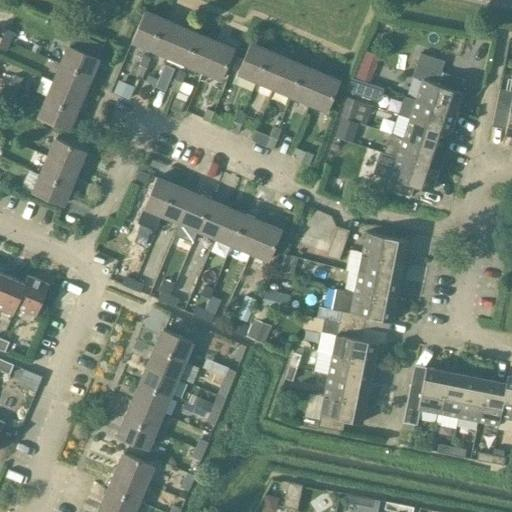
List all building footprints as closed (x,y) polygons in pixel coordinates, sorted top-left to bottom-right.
[(150,49),(163,19),(144,11),(131,41),(150,49)] [(168,57),(181,27),(163,19),(150,49),(168,57)] [(168,57),(186,64),(198,35),(181,27),(168,57)] [(2,38),(10,42),(14,33),(5,30),(2,38)] [(196,69),(204,72),(216,43),(198,35),(186,64),(196,69)] [(0,42),(0,49),(6,52),(10,42),(2,38),(0,42)] [(204,72),(222,80),(235,51),(216,43),(204,72)] [(257,82),(270,52),(252,44),(239,74),(257,82)] [(62,64),(92,76),(100,58),(70,45),(62,64)] [(381,86),(367,82),(375,55),(359,50),(347,90),(378,99),(381,86)] [(275,89),(288,60),(270,52),(257,82),(275,89)] [(416,99),(456,113),(463,93),(457,91),(461,79),(441,72),(444,61),(420,53),(413,76),(422,80),(416,99)] [(135,75),(143,78),(151,58),(143,54),(135,75)] [(292,97),(305,68),(288,60),(275,89),(292,97)] [(62,64),(54,81),(84,94),(92,76),(62,64)] [(292,97),(310,105),(323,75),(305,68),(292,97)] [(182,82),(186,74),(178,71),(170,90),(177,93),(182,82)] [(11,84),(19,87),(22,79),(14,75),(11,84)] [(310,105),(328,112),(341,83),(323,75),(310,105)] [(47,99),(76,112),(84,94),(54,81),(47,99)] [(192,86),(182,82),(177,93),(187,98),(192,86)] [(6,94),(15,97),(19,87),(11,84),(6,94)] [(511,135),(511,92),(499,90),(492,123),(507,126),(506,134),(511,135)] [(39,118),(69,130),(76,112),(47,99),(39,118)] [(409,119),(449,133),(456,113),(416,99),(409,119)] [(350,100),(348,115),(360,117),(362,101),(350,100)] [(202,120),(210,123),(214,112),(207,109),(202,120)] [(230,132),(237,135),(246,115),(238,112),(230,132)] [(389,134),(443,152),(449,133),(409,119),(403,138),(389,134)] [(272,149),(281,130),(273,127),(265,146),(272,149)] [(397,157),(396,158),(436,172),(443,152),(389,134),(383,152),(397,157)] [(49,157),(78,169),(85,150),(57,138),(49,157)] [(301,162),(308,165),(313,154),(306,151),(301,162)] [(41,174),(70,186),(78,169),(49,157),(41,174)] [(386,189),(410,197),(414,185),(430,190),(436,172),(396,158),(386,189)] [(34,193),(62,205),(70,186),(41,174),(34,193)] [(144,207),(163,215),(175,186),(156,178),(144,207)] [(163,215),(180,223),(193,193),(175,186),(163,215)] [(180,223),(198,230),(210,201),(193,193),(180,223)] [(198,230),(216,238),(228,208),(210,201),(198,230)] [(216,238),(234,245),(246,216),(228,208),(216,238)] [(234,245),(251,253),(264,223),(246,216),(234,245)] [(251,253),(270,260),(282,231),(264,223),(251,253)] [(326,256),(338,260),(348,229),(336,226),(326,256)] [(362,254),(403,262),(408,242),(366,233),(362,254)] [(403,262),(362,254),(358,274),(399,281),(403,262)] [(335,289),(395,302),(399,281),(358,274),(348,272),(344,291),(335,289)] [(0,309),(12,315),(16,307),(15,307),(26,283),(6,274),(0,288),(0,309)] [(16,307),(36,316),(49,284),(29,276),(26,283),(15,307),(16,307)] [(122,285),(131,289),(135,281),(125,277),(122,285)] [(131,289),(140,293),(143,284),(135,281),(131,289)] [(316,319),(363,328),(365,316),(391,322),(395,302),(335,289),(331,309),(319,306),(316,319)] [(157,300),(167,304),(170,296),(160,292),(157,300)] [(167,304),(175,307),(179,299),(170,296),(167,304)] [(192,315),(202,319),(206,311),(196,307),(192,315)] [(202,319),(210,323),(214,314),(206,311),(202,319)] [(247,338),(265,344),(272,325),(254,319),(247,338)] [(361,339),(363,328),(316,319),(314,331),(321,332),(317,352),(331,355),(373,363),(377,343),(361,339)] [(228,330),(238,334),(241,326),(232,322),(228,330)] [(163,330),(155,348),(185,361),(193,343),(163,330)] [(0,342),(0,350),(4,352),(9,343),(1,340),(0,342)] [(155,348),(148,366),(178,379),(185,361),(155,348)] [(288,366),(296,369),(301,355),(293,352),(288,366)] [(369,384),(373,363),(331,355),(327,375),(369,383),(369,384)] [(199,374),(220,383),(227,366),(206,357),(199,374)] [(13,364),(6,362),(2,372),(9,375),(13,364)] [(148,366),(140,384),(170,396),(178,379),(148,366)] [(284,379),(291,381),(296,369),(288,366),(284,379)] [(224,377),(232,381),(236,372),(227,368),(224,377)] [(420,409),(437,413),(446,372),(425,368),(422,384),(411,382),(406,407),(403,417),(402,422),(417,425),(420,409)] [(437,413),(458,417),(466,377),(446,372),(437,413)] [(365,403),(369,384),(369,383),(327,375),(323,394),(364,403),(365,403)] [(499,417),(511,419),(511,376),(507,376),(505,384),(498,421),(499,417)] [(220,386),(228,390),(232,381),(224,377),(220,386)] [(458,417),(478,421),(486,381),(466,377),(458,417)] [(498,425),(498,421),(505,384),(486,381),(478,421),(498,425)] [(140,384),(133,401),(163,414),(170,396),(140,384)] [(361,424),(365,403),(364,403),(323,394),(317,427),(342,432),(344,420),(361,424)] [(126,419),(155,432),(163,414),(133,401),(126,419)] [(213,404),(209,413),(218,416),(222,407),(213,404)] [(206,422),(214,425),(218,416),(209,413),(206,422)] [(118,438),(148,450),(155,432),(126,419),(118,438)] [(195,448),(204,452),(208,443),(199,439),(195,448)] [(436,452),(450,455),(452,446),(438,444),(436,452)] [(450,455),(464,458),(466,449),(452,446),(450,455)] [(191,458),(200,461),(204,452),(195,448),(191,458)] [(476,460),(490,463),(492,455),(478,452),(476,460)] [(117,472),(146,485),(154,466),(125,453),(117,472)] [(490,463),(504,465),(505,457),(492,455),(490,463)] [(109,489),(138,502),(146,485),(117,472),(109,489)] [(180,487),(188,491),(192,482),(184,478),(180,487)] [(282,507),(296,509),(302,485),(287,483),(282,507)] [(101,507),(113,511),(134,511),(138,502),(109,489),(101,507)] [(344,502),(358,505),(359,497),(345,494),(344,502)] [(358,505),(371,508),(373,500),(359,497),(358,505)] [(384,510),(394,511),(396,511),(398,505),(386,502),(384,510)]
